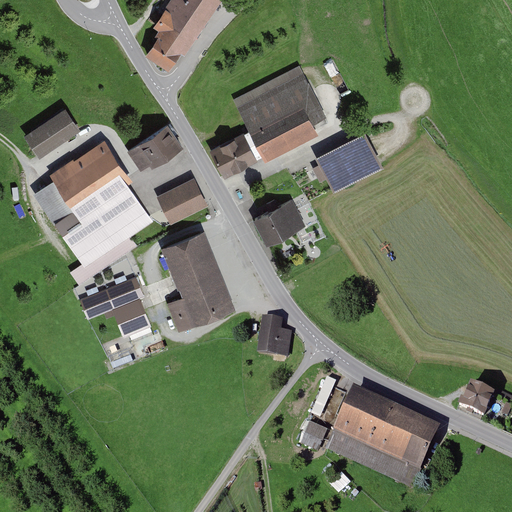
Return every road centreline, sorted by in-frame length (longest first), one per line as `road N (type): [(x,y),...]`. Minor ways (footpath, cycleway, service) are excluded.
road 1 (tertiary): [(113,21),(165,92),(280,298),(321,347),(366,377),(511,445)]
road 2 (track): [(82,279),(32,216),(32,171),(96,133),(154,183),(203,161)]
road 3 (track): [(270,279),(202,332),(175,338),(165,328),(149,285),(150,253),(233,215)]
road 4 (track): [(321,347),(198,511)]
road 5 (track): [(324,88),(333,109),(330,133),(220,191)]
road 6 (track): [(165,92),(248,0)]
